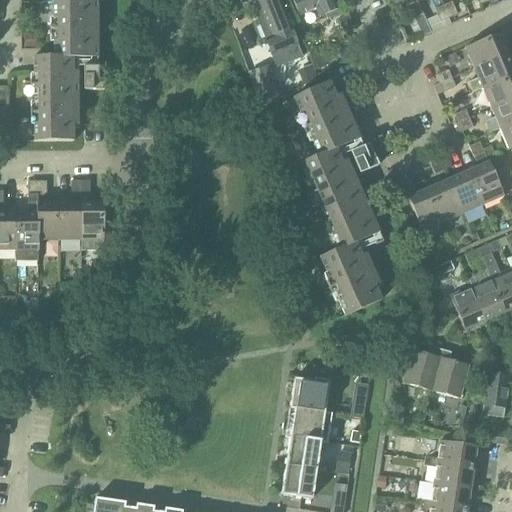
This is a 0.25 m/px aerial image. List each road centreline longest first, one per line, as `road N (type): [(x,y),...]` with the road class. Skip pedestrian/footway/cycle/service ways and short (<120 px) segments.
road 1 (residential): [(26,375),(83,359),(124,318),(139,278),(139,164)]
road 2 (residential): [(511,10),(384,64),(354,0)]
road 3 (residential): [(139,164),(150,66),(167,34),(202,0)]
road 4 (residential): [(0,166),(139,164)]
road 5 (residential): [(12,511),(26,375)]
